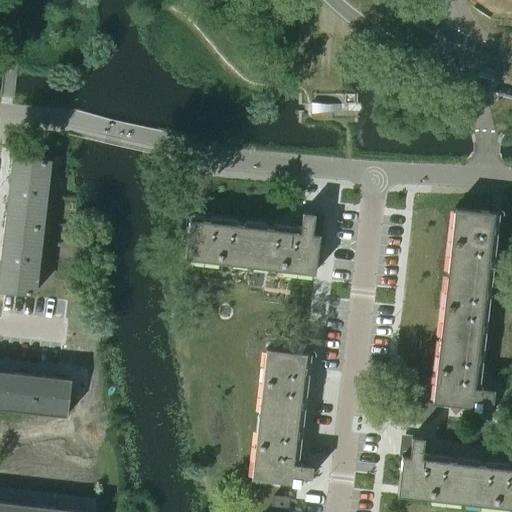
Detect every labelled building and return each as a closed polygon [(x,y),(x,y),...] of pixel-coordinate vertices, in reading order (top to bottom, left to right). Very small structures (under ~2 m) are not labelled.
[(317,103),(311,102),(311,114),(326,112),(340,112),(340,104),(327,104),(317,103)] [(0,259),(0,290),(33,295),(48,161),(11,157),(0,259)] [(471,407),(470,410),(480,411),(481,400),(491,402),(492,390),(473,388),(492,213),(453,208),(431,403),(453,405),(457,410),(461,406),(471,407)] [(313,214),(301,213),(299,232),(189,219),(184,259),(313,274),(318,235),(311,234),(313,214)] [(289,486),(299,487),(300,477),(310,478),(311,466),(292,464),(304,354),(265,349),(250,478),(289,483),(289,486)] [(0,408),(66,416),(70,379),(70,378),(0,370),(0,408)] [(408,457),(401,456),(396,495),(511,508),(511,468),(419,458),(422,439),(410,437),(408,457)] [(270,511),(286,511),(288,498),(273,497),(270,511)] [(0,511),(93,511),(0,501),(0,511)]
